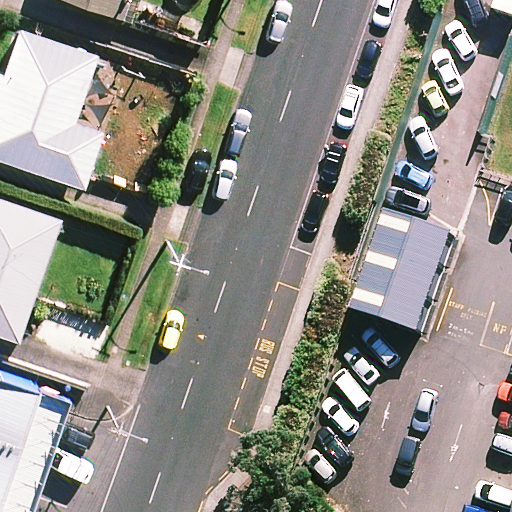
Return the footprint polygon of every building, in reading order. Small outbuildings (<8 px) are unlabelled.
[(126,0),(88,0),(122,12),(126,0)] [(93,45),(17,20),(1,67),(0,66),(0,149),(81,177),(100,123),(70,113),(93,45)] [(57,209),(0,189),(0,325),(15,331),(57,209)] [(453,232),(386,210),(353,308),(421,330),(453,232)] [(0,511),(20,511),(67,371),(0,348),(0,511)]
